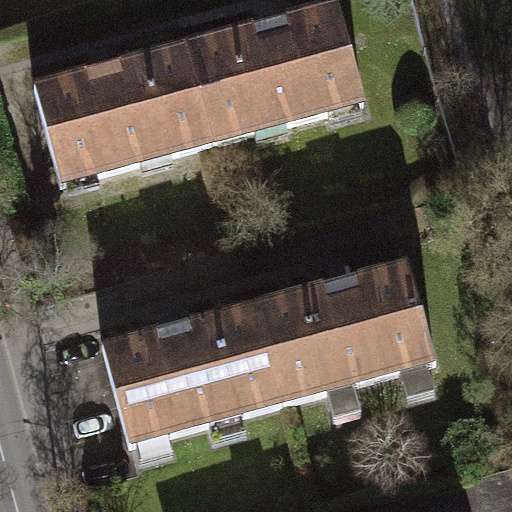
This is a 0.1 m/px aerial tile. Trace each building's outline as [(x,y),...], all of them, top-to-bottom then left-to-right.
[(338,12),(187,53),(213,149),(364,108),(338,12)] [(63,190),(213,149),(187,53),(36,94),(63,190)] [(410,269),(257,310),(284,410),(437,369),(410,269)] [(130,452),(284,410),(257,310),(103,351),(130,452)] [(511,511),(511,472),(482,480),(490,511),(511,511)]
